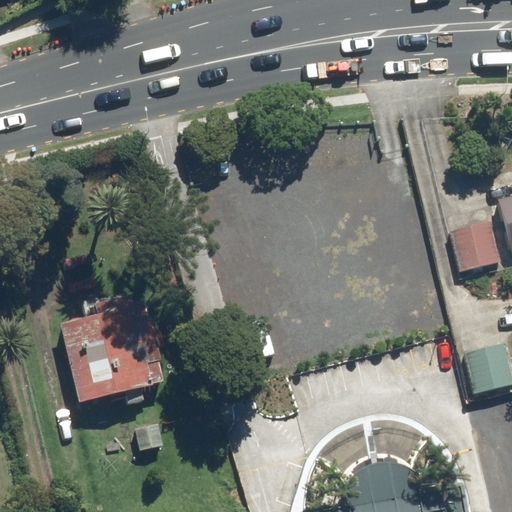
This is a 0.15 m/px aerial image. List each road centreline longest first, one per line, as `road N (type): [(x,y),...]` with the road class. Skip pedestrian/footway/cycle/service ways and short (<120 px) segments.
road 1 (primary): [(0,112),(253,49),(373,33)]
road 2 (primary): [(373,33),(511,23)]
